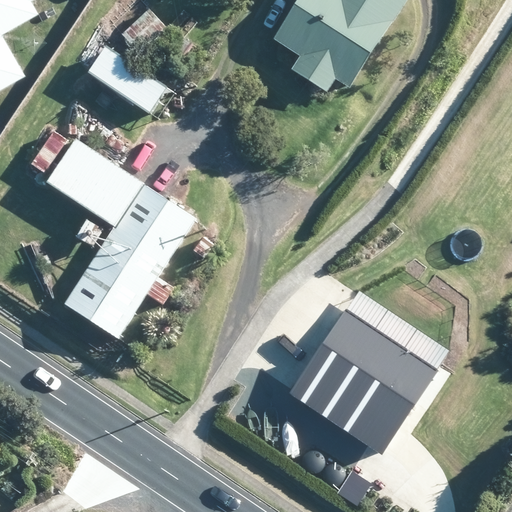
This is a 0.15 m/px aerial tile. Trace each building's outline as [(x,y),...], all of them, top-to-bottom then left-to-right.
[(41,3),(38,0),(0,0),(0,93),(29,77),(7,38),(40,20),(33,7),(41,3)] [(133,24),(150,8),(142,0),(134,0),(119,21),(124,27),(130,21),(133,24)] [(407,0),(301,0),(275,40),(303,58),(295,70),(329,92),(337,79),(352,88),(407,0)] [(151,116),(159,105),(173,84),(110,40),(105,48),(107,50),(102,57),(104,59),(92,75),(108,85),(151,116)] [(147,183),(117,164),(77,138),(49,183),(116,226),(66,304),(119,338),(148,294),(164,305),(176,286),(159,277),(197,219),(164,198),(145,186),(147,183)] [(89,220),(78,237),(93,247),(104,229),(89,220)] [(203,237),(195,251),(205,257),(214,244),(203,237)] [(436,373),(344,313),(289,396),(382,456),(436,373)]
